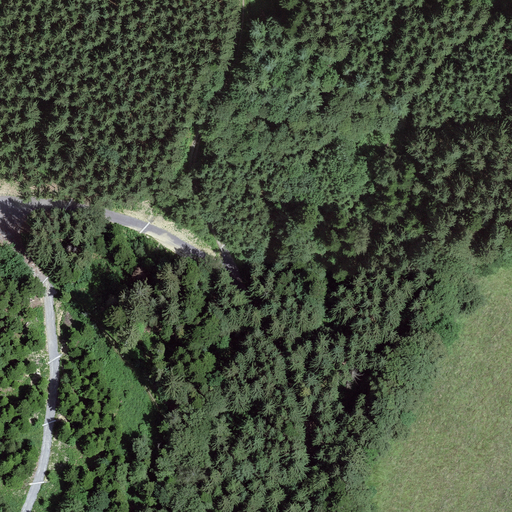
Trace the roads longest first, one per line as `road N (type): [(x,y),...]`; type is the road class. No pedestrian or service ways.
road 1 (track): [(29,511),(55,381),(52,323),(47,286),(0,227)]
road 2 (track): [(244,0),(236,57),(191,175),(239,284)]
road 3 (track): [(239,284),(138,231),(0,203)]
road 4 (track): [(317,511),(276,348),(239,284)]
